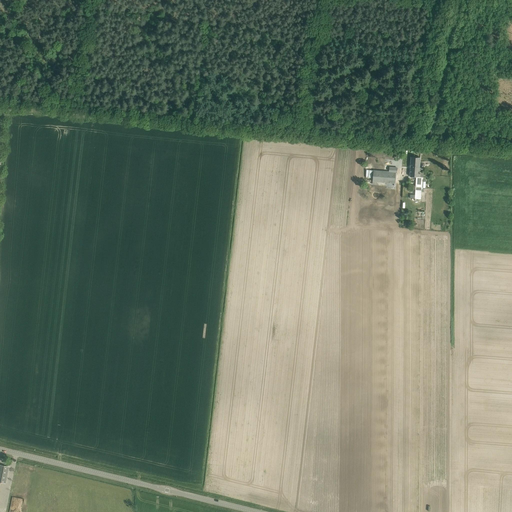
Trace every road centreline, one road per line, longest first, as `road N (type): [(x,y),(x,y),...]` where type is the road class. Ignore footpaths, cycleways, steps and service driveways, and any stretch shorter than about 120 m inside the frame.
road 1 (tertiary): [(0,449),(256,511)]
road 2 (unclassified): [(430,148),(455,0)]
